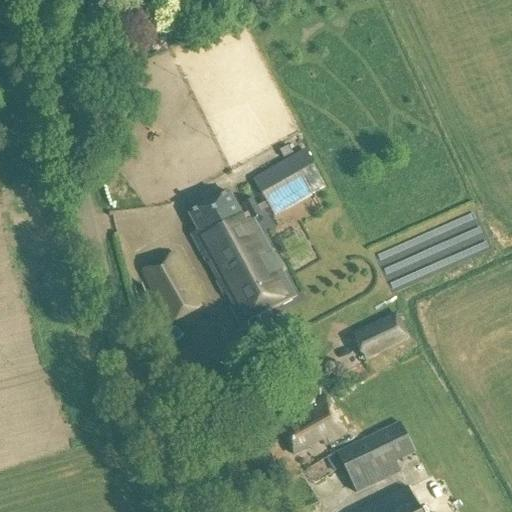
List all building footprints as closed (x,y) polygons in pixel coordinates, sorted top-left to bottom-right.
[(288,147),(279,152),(284,160),(292,155),(288,147)] [(305,151),(253,182),(260,195),(313,164),(305,151)] [(251,217),(259,215),(252,202),(241,208),(247,219),(242,222),(228,194),(188,215),(197,231),(190,235),(237,326),(293,296),(251,217)] [(167,321),(197,305),(172,256),(141,272),(167,321)] [(396,314),(353,334),(366,362),(409,343),(396,314)] [(325,446),(346,435),(326,399),(278,424),(295,455),(322,441),(325,446)] [(357,497),(402,476),(397,464),(414,456),(400,424),(337,454),(357,497)] [(511,511),(511,488),(463,507),(465,511),(511,511)] [(416,511),(405,489),(356,511),(416,511)]
